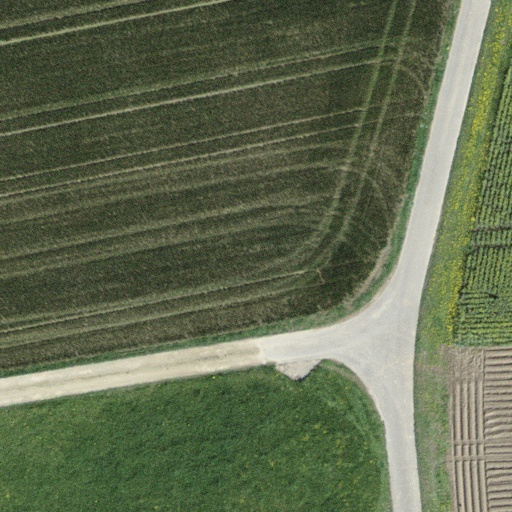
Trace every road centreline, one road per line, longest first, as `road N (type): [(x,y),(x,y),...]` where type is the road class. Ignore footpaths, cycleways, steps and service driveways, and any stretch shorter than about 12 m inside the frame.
road 1 (unclassified): [(403,511),(383,332),(0,396)]
road 2 (track): [(383,332),(465,0)]
